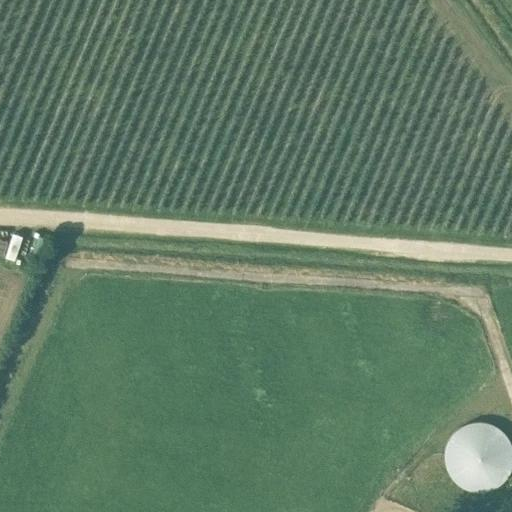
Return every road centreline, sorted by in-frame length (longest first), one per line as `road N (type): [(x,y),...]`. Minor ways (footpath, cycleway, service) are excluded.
road 1 (track): [(68,263),(476,292),(511,393)]
road 2 (track): [(511,255),(0,217)]
